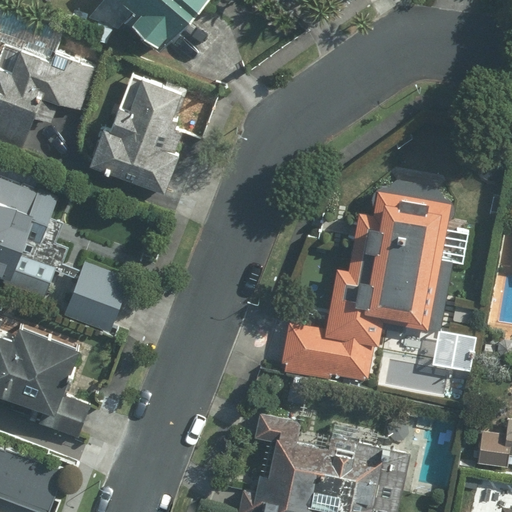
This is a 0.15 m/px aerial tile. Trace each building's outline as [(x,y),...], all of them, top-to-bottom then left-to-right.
[(0,122),(38,137),(47,114),(62,119),(68,102),(85,108),(111,38),(11,0),(5,0),(1,12),(0,12),(0,122)] [(127,0),(170,39),(206,0),(127,0)] [(172,138),(195,84),(141,61),(101,153),(175,185),(191,146),(172,138)] [(0,259),(19,266),(21,259),(60,273),(70,244),(53,238),(58,222),(72,184),(4,159),(8,148),(0,144),(0,259)] [(377,203),(370,202),(361,263),(344,260),(337,305),(297,299),(286,366),(378,380),(388,313),(439,321),(451,322),(461,254),(472,256),(478,222),(454,219),(459,191),(381,180),(377,203)] [(94,254),(71,307),(116,326),(138,272),(94,254)] [(0,382),(2,383),(0,387),(0,398),(88,433),(101,399),(72,388),(88,348),(92,337),(34,314),(31,322),(0,310),(0,382)] [(483,330),(441,324),(435,359),(478,365),(483,330)] [(401,511),(417,429),(398,425),(336,414),(331,439),(305,434),(308,416),(268,409),(264,430),(283,434),(276,468),(267,466),(264,482),(254,480),(248,511),(401,511)] [(511,424),(487,424),(486,458),(511,459),(511,424)] [(0,439),(0,494),(43,511),(53,511),(71,468),(0,439)]
